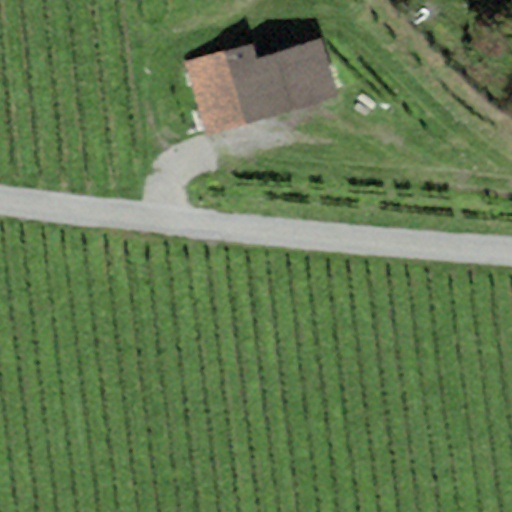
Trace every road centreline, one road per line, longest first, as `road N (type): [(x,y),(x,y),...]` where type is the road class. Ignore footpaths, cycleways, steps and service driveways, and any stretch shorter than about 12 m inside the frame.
road 1 (unclassified): [(0,200),(511,250)]
road 2 (track): [(492,183),(318,0)]
road 3 (track): [(364,167),(511,186)]
